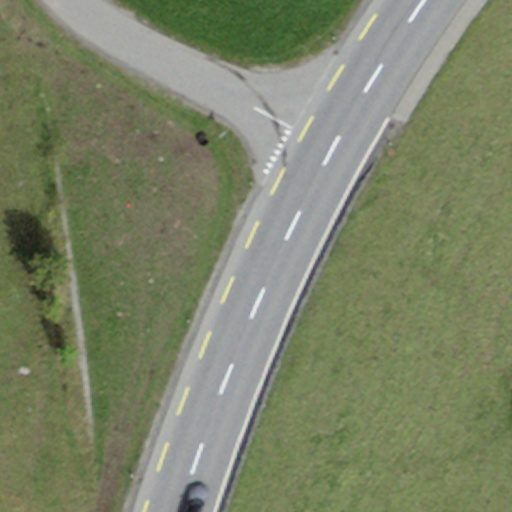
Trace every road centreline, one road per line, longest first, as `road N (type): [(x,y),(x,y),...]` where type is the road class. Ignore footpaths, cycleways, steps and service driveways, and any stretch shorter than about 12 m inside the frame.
road 1 (primary): [(180,511),(255,310),(330,153)]
road 2 (residential): [(330,153),(102,27),(68,0)]
road 3 (primary): [(330,153),(425,0)]
